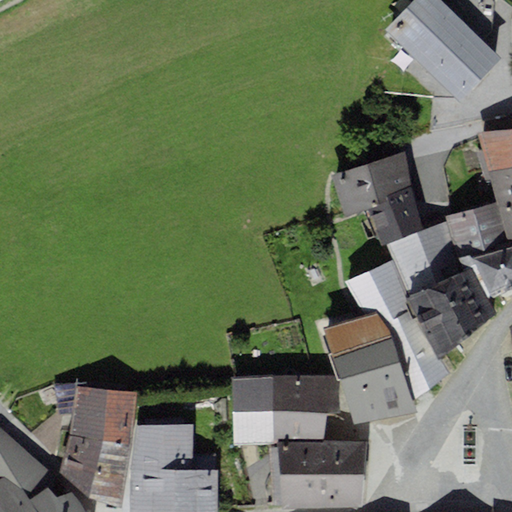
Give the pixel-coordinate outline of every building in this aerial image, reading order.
[(438,0),(411,0),(385,28),(457,97),(497,55),(447,7),(438,0)] [(511,128),(478,131),(488,169),(511,164),(511,128)] [(404,151),(329,174),(344,216),(367,207),(410,185),(405,160),(404,151)] [(511,164),(488,169),(496,201),(510,244),(511,243),(511,164)] [(413,195),(410,185),(367,207),(382,243),(386,242),(423,229),(413,195)] [(496,201),(443,216),(445,219),(458,257),(468,253),(471,257),(510,244),(496,201)] [(423,229),(386,242),(392,258),(407,296),(461,270),(445,219),(423,229)] [(496,291),(511,284),(511,243),(510,244),(471,257),(468,253),(458,257),(461,270),(470,265),(486,295),(496,291)] [(392,258),(345,279),(363,314),(375,311),(385,323),(390,335),(411,397),(448,371),(438,354),(404,298),(407,296),(392,258)] [(407,296),(404,298),(438,354),(460,337),(493,311),(486,295),(470,265),(461,270),(407,296)] [(375,311),(363,314),(322,327),(333,357),(390,335),(385,323),(375,311)] [(390,335),(333,357),(351,421),(389,422),(416,410),(411,397),(390,335)] [(272,373),(230,376),(233,444),(272,441),(272,373)] [(336,375),(272,373),(272,441),(276,440),(323,440),(323,438),(323,421),(323,411),(338,412),(336,375)] [(70,412),(75,385),(53,384),(55,413),(70,412)] [(132,391),(75,385),(70,412),(59,470),(73,484),(83,494),(121,505),(132,391)] [(193,425),(135,425),(126,511),(201,511),(217,511),(215,452),(194,453),(193,425)] [(0,511),(84,511),(73,493),(0,426),(0,511)] [(276,446),(269,446),(273,508),(359,505),(364,439),(349,439),(323,438),(323,440),(276,440),(276,446)]
